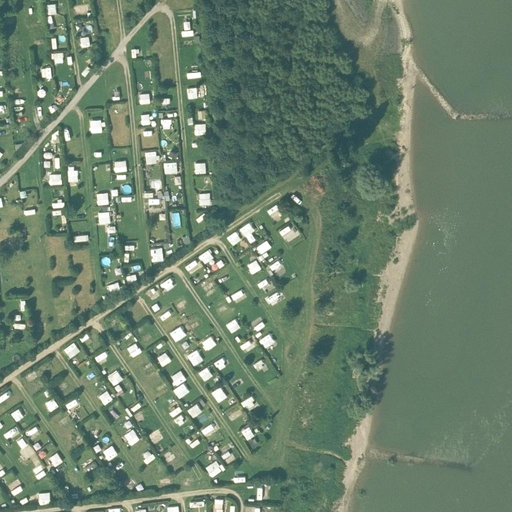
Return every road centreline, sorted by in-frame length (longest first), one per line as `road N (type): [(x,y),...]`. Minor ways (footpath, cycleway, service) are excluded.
road 1 (track): [(67,0),(98,303)]
road 2 (track): [(145,271),(119,0)]
road 3 (track): [(195,237),(171,10),(159,3)]
road 4 (track): [(256,471),(136,293)]
road 5 (track): [(49,323),(34,143)]
road 6 (track): [(197,467),(95,321)]
road 7 (track): [(275,412),(176,266)]
road 8 (track): [(140,474),(54,349)]
road 9 (track): [(17,0),(39,137)]
road 10 (track): [(82,475),(14,376)]
